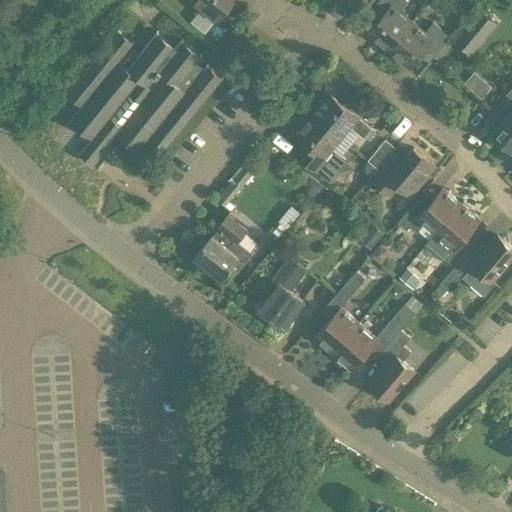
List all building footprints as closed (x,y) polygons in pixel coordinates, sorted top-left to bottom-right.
[(190,0),(216,20),(232,0),(190,0)] [(411,22),(398,11),(407,0),(377,0),(368,12),(378,20),(368,32),(389,49),(411,22)] [(423,31),(411,22),(389,49),(410,66),(420,54),(428,61),(450,36),(432,21),(423,31)] [(114,33),(69,90),(83,102),(71,117),(94,135),(79,154),(91,163),(118,130),(141,148),(152,133),(168,145),(219,81),(195,61),(198,58),(179,42),(173,50),(154,34),(139,53),(114,33)] [(475,69),(465,80),(484,97),(493,86),(475,69)] [(511,112),(490,136),(499,143),(504,143),(511,149),(511,148),(511,90),(501,103),(511,112)] [(329,93),(312,114),(340,137),(349,125),(363,137),(371,127),(357,116),(329,93)] [(295,135),(301,140),(292,152),(316,171),(317,171),(329,181),(347,160),(331,147),(340,137),(312,114),(295,135)] [(367,160),(369,161),(377,168),(384,159),(394,147),(385,138),(367,160)] [(377,168),(371,177),(369,178),(389,195),(399,184),(410,194),(432,168),(410,150),(395,168),(384,159),(377,168)] [(369,161),(365,165),(365,172),(371,177),(377,168),(369,161)] [(242,185),(255,169),(248,163),(235,180),(242,185)] [(228,200),(239,186),(231,179),(222,190),(221,190),(215,197),(231,210),(234,205),(228,200)] [(442,187),(436,195),(427,187),(398,221),(407,229),(409,226),(416,232),(424,223),(434,232),(435,233),(461,203),(442,187)] [(435,233),(434,232),(426,241),(454,265),(472,244),(472,227),(479,219),(461,203),(435,233)] [(217,228),(212,235),(211,234),(193,256),(221,278),(230,266),(237,272),(252,252),(239,241),(247,230),(227,214),(216,227),(217,228)] [(454,265),(440,283),(447,289),(449,291),(461,277),(483,296),(495,282),(492,280),(511,256),(511,247),(497,234),(489,244),(481,252),(472,244),(454,265)] [(302,300),(290,290),(306,268),(288,255),(268,281),(275,286),(259,309),(270,316),(266,322),(276,330),(281,324),(283,326),(302,300)] [(321,309),(323,326),(314,336),(318,339),(318,343),(322,343),(333,352),(358,322),(341,307),(347,300),(346,299),(365,277),(356,269),(321,309)] [(440,283),(436,289),(443,294),(447,289),(440,283)] [(358,322),(333,352),(344,362),(343,365),(347,364),(351,368),(360,357),(376,357),(403,326),(402,326),(415,311),(405,302),(375,337),(358,322)] [(376,357),(378,372),(368,383),(372,386),(372,389),(376,389),(388,400),(414,370),(402,360),(410,350),(402,343),(411,333),(403,326),(376,357)] [(455,373),(468,360),(457,348),(444,360),(455,373)]
